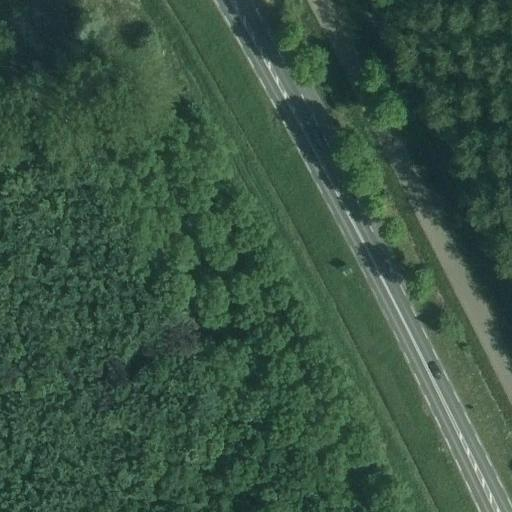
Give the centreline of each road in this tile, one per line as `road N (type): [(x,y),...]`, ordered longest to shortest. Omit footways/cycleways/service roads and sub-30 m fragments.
road 1 (primary): [(224,0),(401,319),(496,511)]
road 2 (unclassified): [(511,386),(313,0)]
